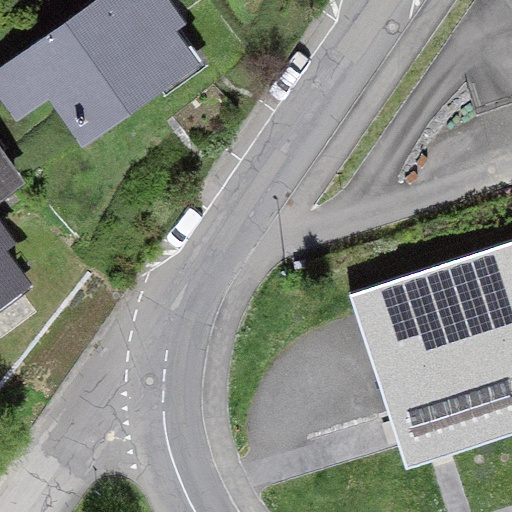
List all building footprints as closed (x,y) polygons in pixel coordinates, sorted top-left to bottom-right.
[(86,132),(186,60),(163,27),(172,20),(158,0),(119,0),(82,26),(76,18),(29,51),(86,132)] [(511,35),(456,54),(476,114),(511,102),(511,35)] [(0,183),(15,173),(0,153),(0,183)] [(0,293),(19,280),(0,254),(0,242),(4,240),(0,233),(0,293)] [(511,237),(349,292),(405,463),(511,428),(511,237)]
